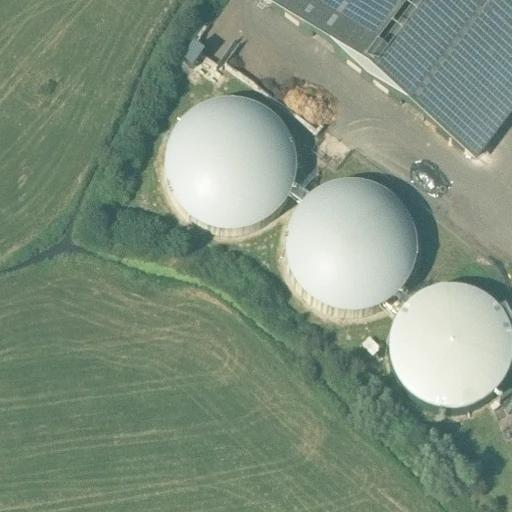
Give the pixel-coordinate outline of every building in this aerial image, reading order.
[(511,0),(262,0),(261,2),(473,162),(511,110),(511,0)] [(203,36),(192,49),(202,58),(192,71),(210,86),(232,60),(203,36)] [(188,49),(178,65),(189,72),(199,56),(188,49)] [(290,199),(295,173),(289,148),(275,127),(253,113),(228,108),(203,114),(182,128),(168,150),(163,175),(168,200),(183,221),(204,235),(230,240),(255,235),(276,220),(290,199)] [(409,228),(398,214),(384,204),(368,199),(351,197),(334,201),(319,209),(307,220),(298,235),(293,251),(293,268),(298,285),(306,300),(319,311),(334,319),(351,323),(368,322),(384,316),(398,306),(409,293),(416,277),(418,260),(416,243),(409,228)] [(507,379),(511,355),(506,332),(493,312),(473,299),(449,295),(426,299),(406,313),(393,333),(388,357),(393,380),(407,400),(427,413),(450,417),(474,412),(494,399),(507,379)]
